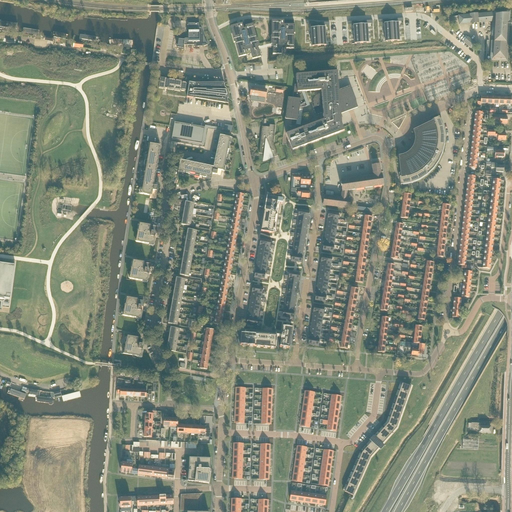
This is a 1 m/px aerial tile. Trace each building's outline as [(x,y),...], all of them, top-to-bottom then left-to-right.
[(492,36),(497,37),(497,41),(491,41),(490,60),(507,61),(509,26),(510,26),(511,21),(509,21),(510,11),(477,14),(470,15),(458,16),(459,25),(471,23),(471,24),(478,23),(492,21),(492,36)] [(16,22),(0,20),(0,29),(16,31),(16,22)] [(252,21),(231,27),(239,58),(251,55),(252,60),(261,58),(259,49),(258,50),(258,48),(260,47),(258,38),(257,39),(252,21)] [(271,21),(271,45),(273,44),(273,47),(272,47),(272,55),(281,55),(281,49),(294,49),(293,34),(295,34),(295,25),(283,25),(283,21),(271,21)] [(400,22),(382,23),(382,28),(382,33),(383,37),(383,43),(401,42),(400,36),(400,32),(400,27),(400,22)] [(178,39),(177,49),(183,50),(184,44),(187,44),(187,45),(194,45),(194,47),(199,47),(199,45),(203,45),(203,47),(207,45),(206,41),(206,42),(201,30),(201,28),(199,28),(199,23),(188,23),(188,38),(184,39),(184,40),(178,39)] [(370,24),(352,25),(353,30),(353,35),(353,39),(353,45),(371,44),(371,38),(371,33),(370,29),(370,24)] [(318,28),(311,28),(311,33),(311,37),(312,42),(312,47),(319,46),(326,46),(326,41),(325,37),(325,32),(325,27),(318,28)] [(471,48),(475,43),(468,37),(463,42),(471,48)] [(307,107),(309,106),(304,92),(318,91),(321,90),(321,93),(322,94),(320,94),(318,95),(317,95),(316,96),(315,97),(314,98),(313,99),(313,100),(312,101),(312,102),(312,103),(312,104),(312,105),(312,106),(313,107),(313,108),(316,115),(318,114),(323,113),(323,115),(323,116),(323,117),(323,118),(324,120),(317,122),(316,123),(313,124),(301,128),(286,134),(292,151),(307,145),(344,131),(341,124),(340,124),(339,115),(358,108),(350,86),(337,91),(336,79),(338,79),(337,72),(296,75),(296,82),(297,82),(298,85),(295,85),(293,98),(288,98),(285,119),(286,120),(291,120),(296,121),(298,121),(299,108),(300,108),(301,108),(302,108),(303,108),(304,107),(305,107),(307,107)] [(186,90),(187,84),(186,82),(183,82),(183,83),(182,83),(182,81),(177,80),(177,82),(175,81),(175,80),(167,79),(167,77),(165,77),(165,78),(161,78),(161,79),(160,79),(159,87),(159,88),(163,89),(163,88),(165,88),(165,89),(173,91),(173,89),(175,90),(175,91),(180,92),(181,90),(182,90),(181,91),(184,91),(186,90)] [(228,104),(227,99),(227,98),(228,97),(228,96),(228,95),(228,94),(228,93),(228,92),(228,91),(227,90),(226,89),(226,88),(225,88),(225,87),(224,83),(223,83),(195,84),(195,83),(189,82),(187,97),(193,98),(228,103),(228,104)] [(264,102),(266,90),(254,88),(254,87),(252,87),(250,100),(264,102)] [(320,94),(322,94),(321,93),(321,90),(318,91),(304,92),(309,106),(316,123),(317,122),(324,120),(323,118),(323,117),(323,116),(323,115),(323,113),(318,114),(316,115),(313,108),(313,107),(312,106),(312,105),(312,104),(312,103),(312,102),(312,101),(313,100),(313,99),(314,98),(315,97),(316,96),(317,95),(318,95),(320,94)] [(487,104),(487,97),(481,97),(481,99),(477,99),(477,105),(480,105),(480,104),(487,104)] [(491,124),(499,124),(507,124),(507,118),(495,117),(495,114),(489,114),(489,117),(491,117),(491,124)] [(439,117),(431,120),(428,121),(429,123),(415,130),(417,134),(417,137),(417,141),(416,145),(413,151),(410,154),(407,156),(403,158),(399,158),(401,173),(398,174),(399,177),(401,185),(410,183),(411,183),(419,180),(426,175),(427,175),(433,169),(433,168),(438,162),(438,161),(441,154),(442,153),(443,145),(444,144),(444,135),(443,128),(442,127),(439,117)] [(173,128),(171,142),(204,148),(208,129),(221,131),(221,128),(205,125),(205,128),(202,127),(181,124),(175,122),(173,128)] [(264,154),(264,161),(270,158),(270,157),(272,157),(272,158),(278,156),(273,144),(275,125),(269,125),(269,127),(262,127),(259,153),(264,154)] [(202,178),(202,177),(211,179),(212,174),(217,175),(218,170),(224,171),(231,138),(227,137),(227,136),(222,134),(214,169),(179,161),(178,167),(179,167),(178,172),(196,175),(196,177),(202,178)] [(156,191),(157,187),(152,186),(159,144),(153,143),(153,145),(148,144),(139,194),(150,196),(151,191),(156,191)] [(504,157),(504,152),(500,152),(500,150),(495,150),(495,160),(497,160),(497,157),(504,157)] [(495,173),(503,173),(503,166),(496,166),(496,163),(492,163),(492,169),(496,169),(495,173)] [(347,191),(384,186),(382,175),(381,175),(379,165),(372,166),(374,176),(340,181),(342,192),(341,198),(324,196),(323,205),(350,209),(351,199),(346,199),(347,191)] [(306,177),(295,176),(294,176),(294,180),(301,181),(301,184),(310,185),(311,177),(310,177),(306,177)] [(267,196),(261,231),(272,233),(276,213),(279,214),(280,204),(282,204),(283,199),(267,196)] [(299,210),(298,216),(308,218),(309,211),(299,210)] [(329,212),(328,218),(338,220),(339,213),(329,212)] [(298,216),(297,223),(307,224),(308,218),(298,216)] [(328,218),(327,225),(337,226),(338,220),(328,218)] [(154,245),(156,238),(153,237),(154,232),(150,232),(151,226),(140,224),(139,231),(138,231),(136,242),(154,245)] [(327,225),(326,231),(336,233),(337,226),(327,225)] [(326,231),(324,238),(335,240),(336,233),(326,231)] [(295,236),(294,242),(304,244),(305,237),(295,236)] [(261,239),(260,245),(270,247),(271,241),(261,239)] [(294,242),(293,248),(303,250),(304,244),(294,242)] [(324,244),(323,251),(333,252),(334,246),(324,244)] [(260,245),(258,252),(269,254),(270,247),(260,245)] [(293,248),(292,255),(297,256),(302,256),(303,250),(293,248)] [(258,252),(257,258),(268,260),(269,254),(258,252)] [(322,256),(321,262),(331,264),(332,257),(322,256)] [(257,258),(256,265),(267,266),(268,260),(257,258)] [(15,261),(0,259),(0,310),(2,310),(2,307),(9,308),(15,264),(15,261)] [(462,265),(461,268),(469,269),(470,266),(465,266),(465,260),(458,259),(458,265),(462,265)] [(148,282),(149,275),(147,274),(148,269),(143,268),(144,263),(133,261),(132,268),(131,268),(130,279),(148,282)] [(321,262),(320,269),(330,270),(331,264),(321,262)] [(256,265),(255,271),(260,272),(266,273),(267,266),(256,265)] [(471,269),(469,269),(461,268),(461,271),(464,271),(464,278),(471,278),(471,272),(470,272),(471,269)] [(320,269),(319,275),(329,277),(330,270),(320,269)] [(319,275),(318,281),(328,283),(329,277),(319,275)] [(289,278),(288,285),(298,286),(299,280),(294,279),(289,278)] [(318,281),(317,288),(327,289),(328,283),(318,281)] [(288,285),(287,291),(297,293),(298,286),(288,285)] [(287,291),(286,298),(296,299),(297,293),(287,291)] [(252,292),(251,299),(261,301),(262,294),(257,293),(252,292)] [(316,294),(315,301),(325,303),(326,296),(316,294)] [(141,319),(143,312),(140,311),(141,306),(137,305),(138,300),(127,298),(126,305),(125,305),(123,316),(141,319)] [(286,298),(285,304),(295,306),(296,299),(286,298)] [(251,299),(250,305),(260,307),(261,301),(251,299)] [(285,304),(284,310),(289,311),(294,312),(295,306),(285,304)] [(250,305),(248,312),(259,313),(260,307),(250,305)] [(314,306),(313,312),(323,314),(324,307),(314,306)] [(248,312),(247,318),(253,319),(258,320),(259,313),(248,312)] [(311,325),(310,332),(320,333),(321,327),(311,325)] [(283,326),(280,347),(289,348),(292,328),(283,326)] [(206,335),(212,336),(213,330),(204,328),(204,332),(206,332),(206,335)] [(310,332),(309,338),(319,340),(320,333),(310,332)] [(241,333),(240,345),(276,348),(277,336),(270,336),(270,334),(255,333),(255,334),(241,333)] [(142,357),(143,350),(141,349),(142,344),(138,344),(139,338),(128,336),(126,343),(124,354),(142,357)] [(309,338),(308,345),(318,346),(319,340),(309,338)] [(203,348),(210,349),(211,343),(205,342),(202,341),(202,345),(204,345),(203,348)] [(420,344),(414,343),(405,342),(405,348),(412,349),(412,355),(419,356),(419,354),(423,355),(424,345),(420,344)] [(202,355),(209,356),(210,349),(203,348),(201,348),(201,351),(203,352),(202,355)] [(201,362),(208,363),(209,356),(202,355),(200,355),(199,358),(202,358),(201,362)] [(207,370),(208,363),(201,362),(199,361),(198,365),(201,365),(200,368),(207,370)] [(120,396),(126,396),(127,381),(125,381),(125,382),(124,382),(124,386),(125,386),(125,389),(120,389),(120,387),(118,387),(117,393),(120,394),(120,396)] [(388,423),(375,438),(382,445),(397,428),(411,387),(402,384),(388,423)] [(26,401),(27,396),(9,389),(7,394),(26,401)] [(305,391),(304,398),(313,400),(314,393),(305,391)] [(83,399),(81,392),(62,397),(64,404),(83,399)] [(332,395),(331,402),(340,404),(341,396),(332,395)] [(304,398),(303,405),(312,407),(313,400),(304,398)] [(331,402),(330,409),(339,410),(340,404),(331,402)] [(303,405),(302,412),(311,414),(312,407),(303,405)] [(330,409),(329,416),(338,417),(339,410),(330,409)] [(146,413),(145,417),(144,417),(144,420),(145,421),(152,422),(153,416),(154,416),(154,414),(156,414),(156,411),(149,411),(149,413),(146,413)] [(302,412),(301,419),(310,421),(311,414),(302,412)] [(329,416),(328,423),(337,425),(338,417),(329,416)] [(301,419),(300,426),(309,428),(310,421),(301,419)] [(152,422),(145,421),(144,429),(152,430),(152,424),(153,424),(154,422),(152,422)] [(328,423),(327,430),(336,432),(337,425),(328,423)] [(490,433),(490,427),(484,427),(485,424),(472,423),(472,424),(468,424),(468,428),(471,428),(471,429),(480,429),(479,432),(490,433)] [(206,426),(198,426),(198,434),(198,436),(205,437),(206,429),(206,426)] [(144,437),(146,437),(146,440),(156,441),(157,437),(152,437),(152,432),(153,432),(153,430),(152,430),(144,429),(144,437)] [(478,450),(478,440),(463,439),(462,449),(478,450)] [(362,453),(345,492),(353,496),(370,457),(379,448),(372,441),(362,453)] [(297,446),(296,453),(306,455),(306,448),(297,446)] [(324,450),(323,457),(332,458),(333,451),(324,450)] [(296,453),(295,460),(305,462),(306,455),(296,453)] [(323,457),(322,464),(331,465),(332,458),(323,457)] [(211,459),(189,458),(189,469),(190,469),(190,470),(189,470),(187,481),(209,484),(210,473),(209,472),(209,470),(210,470),(211,459)] [(295,460),(294,467),(304,468),(305,462),(295,460)] [(322,464),(321,471),(330,472),(331,465),(322,464)] [(139,465),(138,475),(145,476),(147,466),(139,465)] [(145,476),(153,477),(154,467),(147,466),(145,476)] [(153,477),(160,478),(161,468),(154,467),(153,477)] [(294,467),(293,474),(303,476),(304,468),(294,467)] [(160,478),(168,478),(169,469),(161,468),(160,478)] [(321,471),(320,478),(329,479),(330,472),(321,471)] [(293,474),(292,481),(302,483),(303,476),(293,474)] [(320,478),(319,485),(328,487),(329,479),(320,478)] [(291,491),(290,500),(297,502),(298,492),(291,491)] [(298,492),(297,502),(304,502),(305,493),(298,492)] [(305,493),(304,502),(311,503),(312,494),(305,493)] [(201,511),(202,503),(202,494),(192,494),(181,495),(180,503),(180,511),(184,511),(187,511),(201,511)] [(312,494),(311,503),(318,504),(319,495),(312,494)] [(166,505),(173,505),(173,495),(165,495),(166,505)] [(319,495),(318,504),(325,505),(326,496),(319,495)] [(137,497),(137,506),(145,506),(144,496),(137,497)]
